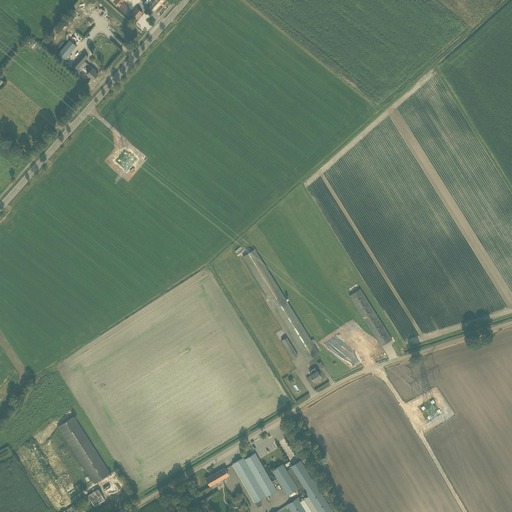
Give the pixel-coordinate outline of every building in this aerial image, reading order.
[(153,0),(151,0),(147,4),(155,11),(164,0),(154,0),(153,0)] [(142,12),(137,7),(131,14),(131,15),(129,17),(134,21),(136,19),(142,12)] [(88,17),(58,54),(60,56),(64,60),(95,23),(88,17)] [(32,48),(38,43),(34,39),(28,44),(32,48)] [(83,52),(72,65),(77,69),(88,56),(83,52)] [(87,74),(89,76),(93,79),(98,74),(95,71),(95,70),(90,65),(88,68),(90,70),(87,74)] [(254,249),(243,256),(242,256),(270,300),(308,362),(320,355),(254,249)] [(392,339),(360,288),(349,295),(381,346),(392,339)] [(298,355),(295,351),(286,337),(281,340),(293,358),(298,355)] [(313,373),(310,375),(314,382),(321,377),(317,371),(315,368),(311,370),(313,373)] [(94,483),(109,474),(74,416),(59,425),(94,483)] [(81,492),(49,440),(38,447),(70,499),(81,492)] [(273,484),(279,481),(288,494),(298,487),(302,494),(273,511),(279,511),(287,506),(291,511),(306,511),(298,499),(306,494),(318,511),(333,511),(317,487),(319,486),(315,480),(313,481),(301,461),(290,468),(290,469),(287,471),(283,464),(272,471),(277,478),(272,481),(255,453),(244,459),(243,457),(233,463),(255,503),(277,490),(273,484)] [(38,459),(27,466),(56,511),(65,511),(65,510),(69,507),(57,488),(58,487),(52,478),(51,479),(38,459)] [(206,478),(210,486),(211,486),(213,489),(226,481),(224,478),(228,475),(224,468),(206,478)] [(98,488),(87,494),(93,506),(119,491),(114,483),(99,491),(98,488)]
